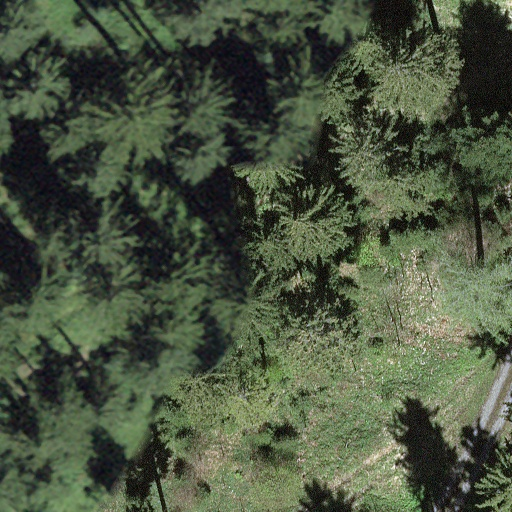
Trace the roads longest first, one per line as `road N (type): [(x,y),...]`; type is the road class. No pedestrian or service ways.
road 1 (track): [(511,47),(353,155),(0,331)]
road 2 (track): [(398,511),(511,262)]
